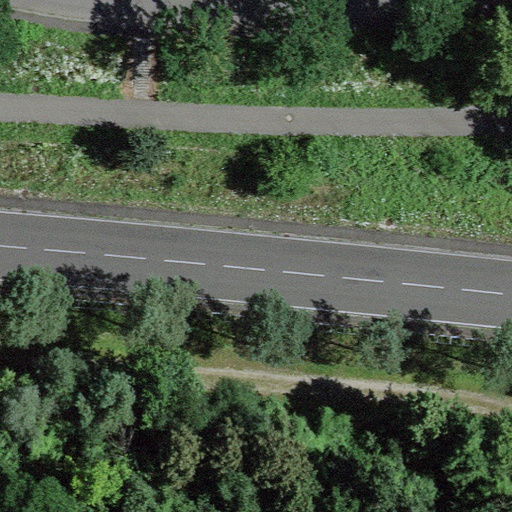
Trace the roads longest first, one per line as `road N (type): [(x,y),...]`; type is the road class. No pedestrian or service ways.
road 1 (track): [(511,408),(0,357)]
road 2 (primary): [(0,244),(511,293)]
